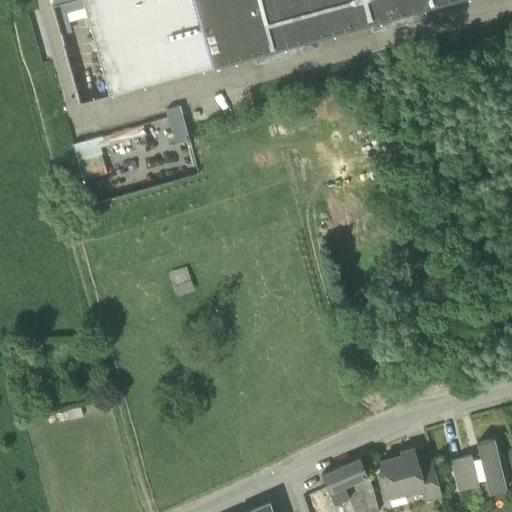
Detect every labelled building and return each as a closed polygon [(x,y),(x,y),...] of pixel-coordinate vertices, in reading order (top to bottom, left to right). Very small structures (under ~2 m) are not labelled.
[(72,0),(53,5),(80,104),(454,0),(72,0)] [(172,134),(187,130),(186,127),(180,106),(165,110),(167,116),(172,134)] [(100,135),(76,140),(79,156),(103,152),(100,135)] [(502,470),(506,469),(503,455),(498,456),(494,438),(476,443),(480,457),(473,459),(471,454),(450,459),(458,490),(486,483),(488,492),(506,488),(502,470)] [(423,488),(426,499),(441,495),(431,459),(417,463),(413,448),(401,451),(402,454),(380,460),(384,472),(378,474),(385,498),(423,488)] [(334,504),(361,492),(366,511),(373,511),(378,511),(372,487),(359,457),(321,474),(334,504)] [(272,511),(269,501),(244,511),(272,511)]
